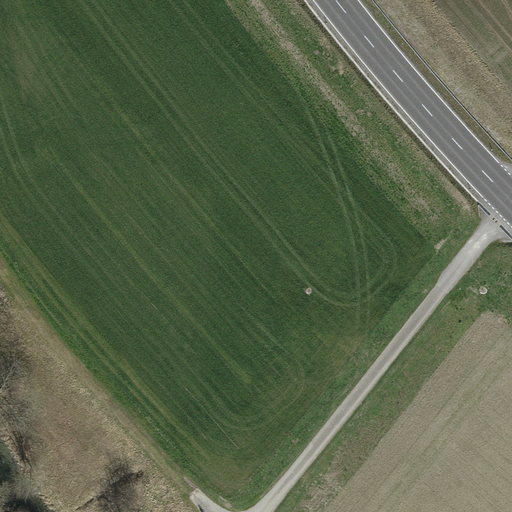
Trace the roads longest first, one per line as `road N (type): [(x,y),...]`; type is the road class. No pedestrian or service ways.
road 1 (track): [(511,200),(261,511)]
road 2 (track): [(220,511),(22,290),(0,255)]
road 3 (secondary): [(511,203),(336,0)]
